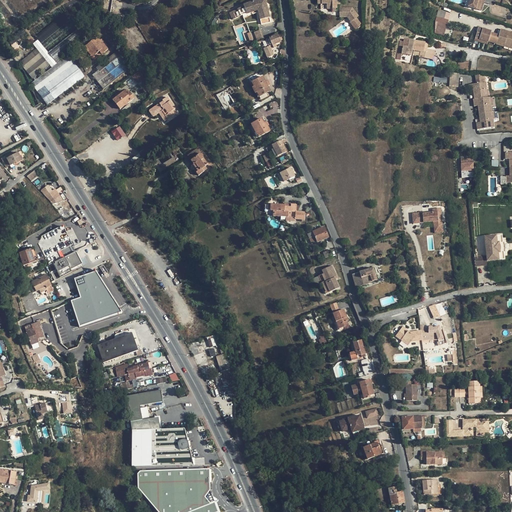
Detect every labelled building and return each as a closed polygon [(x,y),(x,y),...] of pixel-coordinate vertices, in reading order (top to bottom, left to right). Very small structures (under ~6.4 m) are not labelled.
[(244,6),(230,13),(233,19),(246,13),(247,14),(252,12),(251,8),(256,6),(258,10),(261,24),(270,22),(264,0),(258,0),(256,1),(243,5),(244,6)] [(317,0),(318,4),(327,4),(327,9),(332,9),(332,12),(337,12),(337,5),(340,5),(340,1),(334,1),(334,0),(317,0)] [(483,0),(470,0),(468,6),(482,10),(484,4),(482,3),(483,0)] [(339,8),(339,12),(339,18),(346,18),(355,30),(356,29),(351,21),(352,20),(348,15),(354,11),(352,8),(339,8)] [(358,16),(354,11),(348,15),(352,20),(351,21),(356,29),(360,26),(359,25),(361,23),(356,17),(358,16)] [(450,14),(438,11),(437,16),(448,20),(450,14)] [(115,27),(108,20),(105,22),(112,30),(115,27)] [(438,22),(435,33),(444,35),(447,24),(438,22)] [(511,33),(500,30),(499,35),(491,33),(491,32),(479,27),(475,38),(479,39),(488,42),(488,41),(496,44),(496,45),(504,47),(504,46),(511,48),(511,33)] [(255,32),(258,41),(263,39),(260,30),(255,32)] [(277,35),(266,40),(269,47),(270,46),(272,46),(276,44),(280,42),(280,41),(282,40),(280,34),(277,35)] [(97,36),(86,45),(95,55),(99,51),(101,50),(104,53),(108,49),(97,36)] [(427,48),(428,44),(404,39),(404,41),(401,41),(399,52),(401,52),(401,54),(402,54),(410,56),(412,49),(414,50),(413,56),(430,59),(432,50),(427,49),(425,49),(425,47),(427,48)] [(95,55),(86,45),(84,48),(93,57),(95,55)] [(434,51),(432,60),(445,61),(446,48),(445,48),(433,47),(432,50),(434,51)] [(121,48),(90,73),(104,91),(135,66),(121,48)] [(274,55),(271,49),(265,52),(267,58),(274,55)] [(37,50),(20,63),(32,79),(49,66),(37,50)] [(69,56),(32,83),(47,104),(84,77),(69,56)] [(469,71),(469,62),(459,61),(458,70),(469,71)] [(144,79),(140,70),(132,77),(138,84),(144,79)] [(476,84),(484,83),(483,76),(475,75),(476,84)] [(259,97),(270,91),(263,77),(252,83),(254,87),(252,88),(255,94),(257,93),(259,97)] [(477,130),(494,128),(493,120),(490,120),(489,113),(492,112),(490,97),(489,97),(485,98),(484,90),(486,90),(485,82),(484,83),(476,84),(469,85),(470,92),(473,91),(474,99),(477,99),(478,106),(479,119),(480,122),(477,123),(476,123),(477,130)] [(113,100),(120,109),(125,105),(128,103),(134,98),(129,92),(127,94),(124,91),(113,100)] [(175,109),(167,97),(162,100),(163,101),(159,104),(149,111),(153,117),(159,113),(162,111),(168,119),(177,113),(175,110),(175,109)] [(268,104),(271,108),(279,104),(277,100),(268,104)] [(164,122),(168,119),(162,111),(159,113),(164,122)] [(270,131),(265,123),(264,123),(261,119),(255,122),(252,124),(251,125),(256,133),(258,138),(270,131)] [(120,126),(111,131),(117,140),(125,136),(120,126)] [(229,137),(234,147),(240,144),(235,134),(229,137)] [(276,143),(272,145),(274,150),(277,156),(282,154),(286,152),(282,144),(280,141),(276,143)] [(197,149),(187,156),(194,165),(195,164),(198,167),(196,169),(194,170),(198,176),(207,169),(205,166),(207,165),(208,164),(203,157),(200,154),(197,149)] [(17,152),(2,160),(6,168),(10,166),(13,164),(15,163),(15,164),(21,160),(17,152)] [(203,157),(208,164),(211,162),(206,155),(203,157)] [(472,172),(472,158),(460,159),(460,172),(472,172)] [(284,182),(295,176),(291,168),(280,174),(284,182)] [(51,202),(60,196),(55,189),(49,193),(47,190),(43,193),(51,202)] [(284,205),(271,204),(270,211),(273,211),(273,216),(286,217),(291,218),(291,217),(291,212),(296,212),(296,204),(291,204),(291,207),(285,206),(285,205),(284,205)] [(444,232),(442,209),(434,210),(434,213),(424,214),(424,222),(435,222),(436,233),(444,232)] [(305,212),(296,212),(295,217),(295,219),(304,220),(305,212)] [(414,215),(415,223),(424,222),(424,214),(414,215)] [(328,237),(324,227),(313,232),(315,237),(310,239),(312,244),(328,237)] [(498,236),(486,237),(487,256),(488,262),(500,261),(503,260),(502,253),(505,253),(504,251),(505,250),(505,249),(505,248),(505,247),(505,246),(504,245),(504,243),(501,243),(501,236),(498,236)] [(19,252),(23,266),(38,261),(34,248),(19,252)] [(332,256),(330,250),(323,253),(325,259),(332,256)] [(76,252),(53,263),(60,278),(72,272),(71,270),(82,264),(76,252)] [(483,256),(474,257),(475,265),(483,264),(483,256)] [(487,256),(483,256),(483,264),(475,265),(475,266),(488,265),(488,262),(487,256)] [(322,284),(326,294),(339,288),(335,280),(333,274),(335,273),(332,266),(322,271),(323,274),(319,276),(322,284)] [(352,274),(356,288),(377,280),(373,268),(352,274)] [(48,293),(53,291),(45,274),(44,271),(38,274),(40,278),(28,283),(33,293),(38,290),(45,287),(46,290),(48,293)] [(96,274),(74,280),(81,299),(70,302),(80,328),(123,315),(96,274)] [(312,279),(316,286),(322,284),(319,276),(312,279)] [(333,314),(339,311),(336,303),(330,305),(333,314)] [(429,307),(434,318),(440,316),(435,305),(429,307)] [(336,323),(339,329),(344,327),(345,330),(349,328),(347,321),(349,320),(348,317),(347,317),(344,310),(339,311),(333,314),(336,323)] [(30,328),(25,329),(31,345),(40,342),(40,339),(43,338),(39,327),(41,327),(39,322),(29,325),(30,328)] [(420,331),(422,341),(438,340),(438,343),(443,341),(443,339),(439,326),(433,328),(432,327),(431,327),(430,327),(429,327),(428,328),(424,328),(424,326),(420,326),(420,331)] [(417,341),(422,341),(420,331),(413,332),(414,333),(411,334),(409,333),(402,327),(395,336),(408,346),(411,342),(417,341)] [(138,351),(132,333),(97,345),(103,363),(138,351)] [(207,340),(210,347),(216,345),(213,337),(207,340)] [(366,356),(362,340),(353,343),(355,352),(349,353),(351,360),(357,359),(366,356)] [(125,375),(149,369),(148,363),(139,365),(139,366),(133,367),(133,368),(128,369),(127,365),(115,368),(117,377),(125,375)] [(229,364),(219,367),(221,373),(219,373),(220,374),(216,375),(218,383),(222,382),(223,387),(224,391),(234,390),(229,364)] [(146,377),(153,375),(151,369),(149,369),(125,375),(126,381),(137,379),(136,378),(145,376),(146,377)] [(169,375),(172,382),(178,379),(176,372),(169,375)] [(370,381),(370,380),(359,383),(359,384),(351,386),(354,395),(358,394),(357,390),(361,389),(364,399),(370,397),(370,396),(374,395),(371,384),(370,381)] [(406,401),(417,401),(417,385),(411,385),(410,381),(403,382),(403,385),(406,385),(406,387),(406,394),(406,398),(406,401)] [(469,404),(480,404),(480,398),(479,398),(479,387),(480,387),(479,381),(468,381),(468,391),(468,395),(469,404)] [(454,389),(455,397),(465,397),(465,395),(465,391),(465,389),(454,389)] [(162,402),(160,391),(126,396),(130,422),(142,420),(140,406),(162,402)] [(63,414),(71,413),(70,403),(66,403),(66,398),(60,397),(61,408),(63,408),(63,414)] [(44,419),(42,414),(47,413),(45,403),(35,406),(37,415),(38,420),(44,419)] [(377,408),(366,412),(368,418),(379,415),(377,408)] [(356,431),(365,429),(361,415),(340,422),(343,432),(355,428),(356,431)] [(421,416),(412,417),(413,429),(423,428),(421,416)] [(412,417),(402,418),(403,430),(413,429),(412,417)] [(476,427),(476,430),(486,430),(486,420),(463,420),(463,430),(453,431),(452,421),(446,421),(446,437),(473,436),(472,427),(476,427)] [(488,420),(486,420),(486,430),(476,430),(476,433),(489,432),(488,420)] [(184,430),(161,430),(131,432),(132,469),(194,467),(184,430)] [(367,460),(381,455),(377,443),(364,447),(363,446),(360,447),(365,460),(367,460)] [(444,459),(444,452),(429,453),(429,451),(420,451),(421,460),(423,460),(426,460),(426,463),(426,465),(442,464),(442,459),(444,459)] [(0,469),(0,482),(14,485),(16,472),(0,469)] [(210,471),(141,472),(138,475),(139,490),(156,511),(219,511),(216,503),(211,505),(206,499),(210,493),(210,471)] [(437,485),(437,480),(422,481),(424,495),(438,494),(437,485)] [(49,484),(31,486),(31,495),(28,495),(28,500),(38,500),(39,492),(50,491),(49,484)] [(391,505),(405,503),(402,491),(397,492),(396,487),(388,489),(391,505)]
